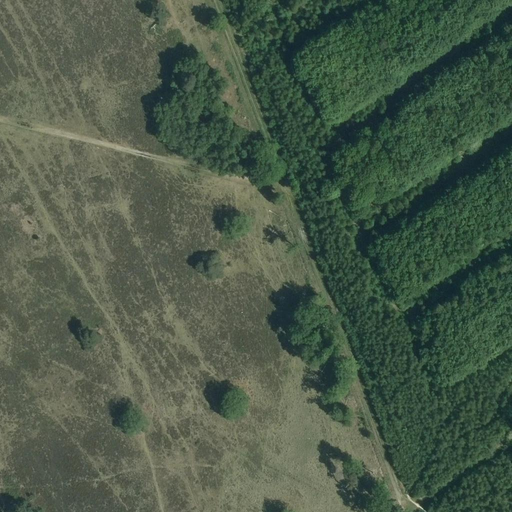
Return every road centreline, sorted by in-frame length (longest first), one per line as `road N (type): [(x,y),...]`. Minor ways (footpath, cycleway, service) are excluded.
road 1 (track): [(289,191),(406,511)]
road 2 (track): [(217,0),(289,191)]
road 3 (track): [(511,451),(498,452),(406,511)]
